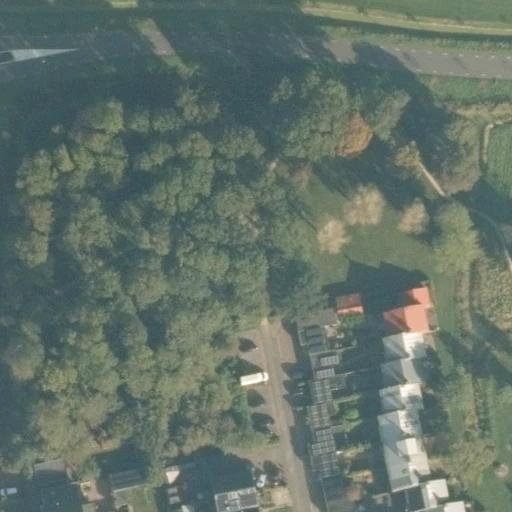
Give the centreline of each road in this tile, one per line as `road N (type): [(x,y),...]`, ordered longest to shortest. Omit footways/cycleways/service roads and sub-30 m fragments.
road 1 (secondary): [(511,69),(308,49),(147,44)]
road 2 (residential): [(299,511),(261,332)]
road 3 (secondary): [(0,78),(147,44)]
road 4 (secondary): [(147,44),(0,46)]
